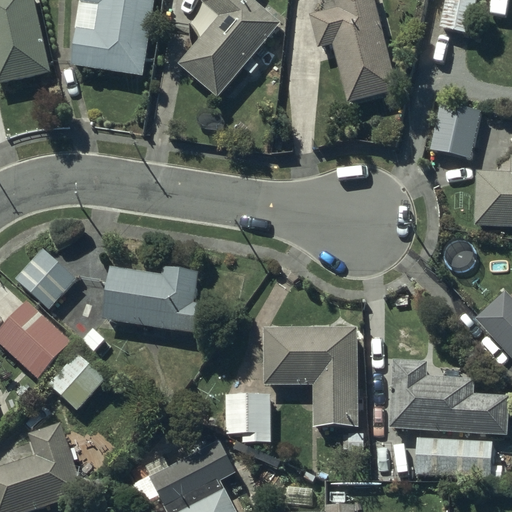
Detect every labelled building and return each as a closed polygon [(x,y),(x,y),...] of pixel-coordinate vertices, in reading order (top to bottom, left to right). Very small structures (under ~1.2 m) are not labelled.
[(0,0),(0,89),(51,79),(33,0),(0,0)] [(77,35),(72,72),(145,82),(156,0),(83,0),(83,7),(80,6),(76,35),(77,35)] [(193,53),(178,70),(219,104),(280,31),(247,2),(248,0),(209,0),(203,8),(205,10),(190,28),(190,29),(190,30),(190,31),(189,32),(189,33),(189,34),(189,35),(189,36),(189,37),(189,38),(189,39),(189,40),(189,41),(189,42),(189,43),(190,44),(190,45),(190,46),(190,47),(191,48),(191,49),(191,50),(192,51),(192,52),(193,53)] [(335,0),(339,13),(310,21),(319,55),(334,51),(349,108),(399,95),(373,0),(335,0)] [(446,0),(440,33),(470,39),(478,0),(446,0)] [(440,107),(430,155),(472,164),(482,116),(440,107)] [(511,178),(477,177),(476,233),(511,234),(511,163),(511,178)] [(44,255),(16,284),(50,315),(77,286),(44,255)] [(163,282),(110,274),(104,327),(202,340),(206,310),(196,309),(200,280),(164,275),(163,282)] [(478,326),(511,364),(511,303),(507,298),(478,326)] [(73,347),(28,306),(0,335),(0,348),(39,384),(73,347)] [(358,333),(264,334),(264,391),(314,390),(314,433),(359,433),(358,333)] [(107,385),(80,358),(49,389),(77,416),(107,385)] [(394,366),(391,434),(509,440),(511,403),(475,401),(476,385),(439,383),(439,377),(429,377),(429,368),(394,366)] [(272,400),(227,400),(226,439),(243,439),(243,448),(271,448),(272,400)] [(37,462),(0,474),(0,511),(49,511),(84,501),(62,430),(30,440),(37,462)] [(492,485),(492,482),(502,482),(502,470),(493,470),(495,448),(420,443),(418,481),(492,485)] [(233,511),(221,488),(237,480),(221,447),(150,483),(164,511),(233,511)]
